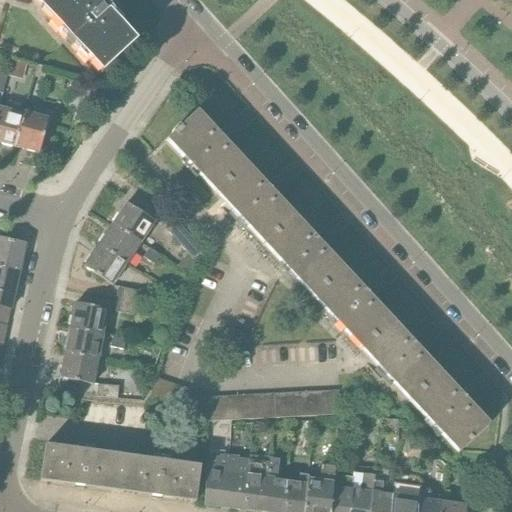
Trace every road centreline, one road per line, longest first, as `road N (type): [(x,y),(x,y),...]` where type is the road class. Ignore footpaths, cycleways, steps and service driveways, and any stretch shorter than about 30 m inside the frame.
road 1 (residential): [(212,31),(511,363)]
road 2 (trunk): [(296,0),(511,230)]
road 3 (motorway): [(303,0),(511,224)]
road 4 (residential): [(0,496),(63,220)]
road 5 (residential): [(63,220),(132,111),(212,31)]
road 6 (motorway): [(511,139),(380,0)]
road 7 (trunk): [(511,132),(386,0)]
road 8 (residential): [(511,114),(389,0)]
